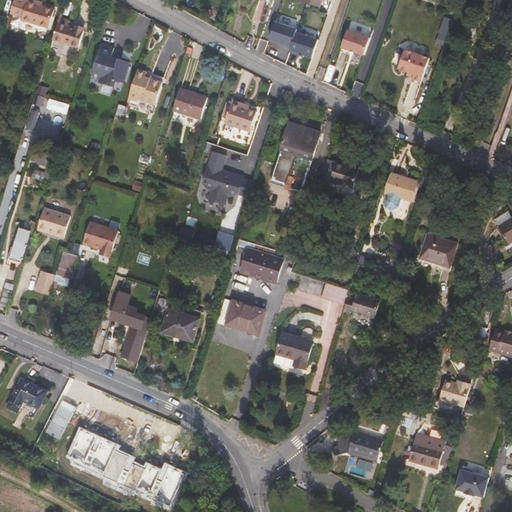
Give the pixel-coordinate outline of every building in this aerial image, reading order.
[(36,3),(37,1),(34,0),(14,0),(11,13),(22,17),(22,18),(49,27),(54,9),(42,6),(36,3)] [(70,20),(59,17),(58,23),(68,26),(70,20)] [(284,45),(292,48),(297,32),(298,29),(276,22),(270,39),(279,42),(285,44),(284,45)] [(68,26),(58,23),(52,39),(78,47),(84,31),(68,26)] [(371,40),(371,38),(349,30),(342,48),(365,56),(371,40)] [(305,55),(313,58),(319,40),(297,32),(292,48),(291,52),(298,54),(299,53),(305,55)] [(117,80),(124,82),(130,62),(119,58),(119,60),(112,57),(115,48),(102,44),(92,75),(102,78),(100,82),(114,87),(117,80)] [(422,82),(431,58),(406,49),(405,54),(401,55),(399,61),(401,64),(399,68),(409,72),(415,74),(414,77),(413,79),(422,82)] [(147,72),(139,69),(128,101),(137,104),(139,99),(156,104),(163,82),(146,77),(147,72)] [(180,89),(174,109),(190,114),(189,116),(201,119),(208,97),(180,89)] [(50,98),(47,108),(68,114),(71,103),(50,98)] [(242,107),(243,104),(232,101),(225,123),(251,131),(257,111),(250,109),(242,107)] [(321,132),(290,122),(271,183),(302,192),(321,132)] [(44,177),(49,179),(57,154),(42,149),(37,165),(47,168),(44,177)] [(227,156),(213,152),(203,184),(208,190),(210,191),(208,198),(225,204),(228,196),(230,197),(238,195),(243,177),(229,173),(227,175),(223,174),(222,171),(222,170),(227,156)] [(351,164),(351,167),(337,162),(331,180),(353,187),(360,167),(351,164)] [(418,181),(393,174),(384,203),(386,208),(392,210),(398,207),(401,198),(412,201),(418,181)] [(38,229),(45,208),(40,206),(33,228),(38,229)] [(45,208),(38,229),(48,232),(49,230),(56,232),(55,234),(64,237),(71,216),(45,208)] [(496,221),(499,227),(511,219),(511,214),(511,213),(496,221)] [(511,219),(499,227),(510,244),(511,242),(511,219)] [(119,230),(91,221),(83,243),(101,249),(101,251),(111,255),(119,230)] [(30,232),(21,229),(11,260),(21,263),(30,232)] [(230,250),(235,235),(220,230),(215,245),(230,250)] [(458,244),(428,234),(420,258),(450,268),(458,244)] [(139,281),(144,283),(152,285),(167,241),(154,237),(139,281)] [(274,257),(276,250),(248,242),(246,248),(248,249),(274,257)] [(214,267),(219,251),(209,249),(205,264),(214,267)] [(284,260),(274,257),(248,249),(241,273),(277,284),(284,260)] [(56,275),(72,280),(80,255),(64,250),(57,274),(56,275)] [(187,264),(189,256),(175,252),(173,260),(187,264)] [(384,279),(386,273),(359,265),(357,270),(384,279)] [(57,274),(43,269),(36,289),(51,294),(55,281),(56,275),(57,274)] [(55,281),(70,286),(72,280),(56,275),(55,281)] [(150,293),(152,285),(144,283),(142,290),(150,293)] [(321,298),(346,305),(350,294),(350,291),(342,288),(326,283),(321,298)] [(131,295),(120,292),(112,319),(132,326),(122,356),(132,359),(137,361),(151,319),(145,317),(135,314),(137,308),(129,305),(131,295)] [(11,296),(4,294),(0,305),(7,308),(11,296)] [(356,296),(350,294),(346,305),(344,311),(351,313),(351,311),(375,318),(380,301),(357,294),(356,296)] [(163,310),(169,312),(173,313),(174,311),(175,306),(176,303),(160,299),(158,308),(163,310)] [(219,323),(226,325),(234,301),(227,299),(219,323)] [(234,301),(226,325),(260,335),(267,311),(234,301)] [(182,313),(174,311),(173,313),(169,312),(162,334),(172,337),(172,334),(194,341),(200,318),(182,313)] [(511,334),(505,332),(497,330),(490,350),(511,356),(511,334)] [(306,370),(315,342),(283,332),(276,354),(295,359),(293,366),(306,370)] [(292,368),(293,366),(295,359),(276,354),(274,363),(292,368)] [(47,391),(22,379),(8,406),(18,412),(24,400),(39,408),(47,391)] [(465,408),(472,385),(461,382),(460,385),(458,385),(446,381),(440,400),(465,408)] [(395,427),(398,417),(390,415),(387,425),(395,427)] [(121,445),(81,427),(67,457),(71,466),(103,481),(102,484),(124,494),(123,496),(128,498),(129,494),(135,497),(136,495),(151,501),(149,507),(162,511),(172,511),(190,473),(166,463),(163,469),(147,462),(145,465),(136,461),(138,457),(120,449),(121,445)] [(257,435),(248,430),(246,434),(255,439),(257,435)] [(378,462),(384,440),(355,432),(349,453),(378,462)] [(439,468),(440,465),(446,445),(446,443),(417,434),(410,459),(439,468)] [(453,448),(446,445),(440,465),(447,467),(453,448)] [(485,497),(491,478),(463,469),(458,489),(466,491),(466,492),(476,495),(477,494),(485,497)]
